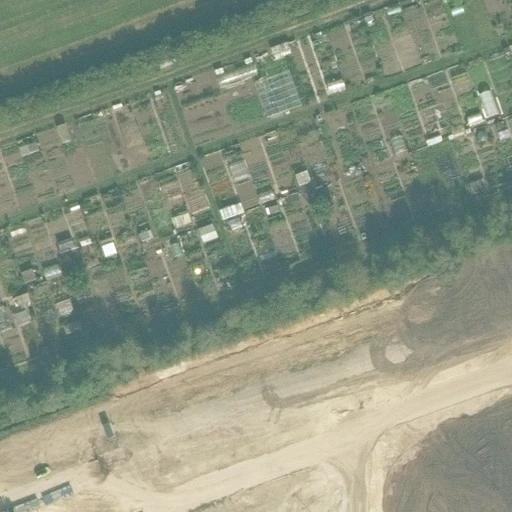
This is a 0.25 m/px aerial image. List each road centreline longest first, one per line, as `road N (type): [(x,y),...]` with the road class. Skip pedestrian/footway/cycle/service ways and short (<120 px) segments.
road 1 (track): [(0,383),(511,200),(375,0),(0,137)]
road 2 (residential): [(358,424),(128,503)]
road 3 (residential): [(511,370),(358,424)]
road 4 (residential): [(128,503),(115,471),(0,511)]
